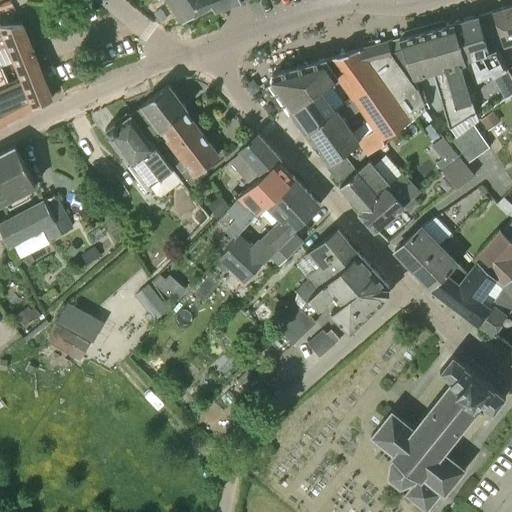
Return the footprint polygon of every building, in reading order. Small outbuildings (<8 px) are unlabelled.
[(170,0),(184,19),(212,2),(214,9),(238,0),(170,0)] [(492,10),(477,14),(488,49),(494,47),(503,45),(511,41),(511,8),(510,4),(492,10)] [(477,14),(448,23),(460,64),(462,70),(468,68),(476,83),(492,75),(507,68),(501,58),(494,47),(488,49),(477,14)] [(0,122),(32,106),(34,105),(34,106),(50,99),(20,23),(0,24),(0,23),(0,122)] [(433,74),(449,129),(470,114),(474,112),(448,23),(423,30),(435,73),(433,74)] [(423,30),(397,37),(398,38),(410,71),(413,77),(414,82),(422,80),(421,75),(428,73),(429,75),(433,74),(435,73),(423,30)] [(331,57),(326,59),(338,76),(336,77),(339,82),(347,92),(350,96),(359,108),(374,129),(382,139),(423,109),(422,106),(418,94),(416,88),(414,82),(413,77),(410,71),(398,38),(397,37),(386,40),(359,48),(331,57)] [(511,65),(511,60),(508,54),(501,58),(507,68),(511,65)] [(289,111),(336,77),(338,76),(326,59),(271,75),(268,82),(289,111)] [(336,77),(289,111),(303,131),(334,108),(335,107),(349,97),(350,96),(347,92),(337,99),(332,102),(329,104),(321,93),(330,88),(339,82),(336,77)] [(168,86),(130,114),(142,130),(147,137),(152,133),(183,110),(184,108),(168,86)] [(334,108),(303,131),(326,163),(343,152),(356,142),(358,141),(358,140),(351,132),(343,120),(359,108),(350,96),(349,97),(335,107),(334,108)] [(183,110),(152,133),(158,140),(164,136),(175,150),(169,155),(191,184),(207,172),(203,167),(217,155),(183,110)] [(499,120),(492,111),(481,119),(488,128),(499,120)] [(180,180),(142,130),(130,114),(116,124),(114,121),(104,128),(132,164),(133,164),(149,186),(156,194),(161,195),(180,180)] [(489,147),(472,123),(459,132),(477,156),(489,147)] [(374,129),(358,140),(358,141),(356,142),(366,155),(384,142),(382,139),(374,129)] [(454,136),(448,140),(459,156),(465,164),(477,156),(459,132),(454,136)] [(275,159),(276,160),(279,158),(255,133),(239,149),(240,150),(229,161),(250,183),(275,159)] [(15,144),(0,151),(0,205),(36,186),(15,144)] [(357,171),(343,152),(326,163),(325,165),(340,186),(339,186),(360,209),(390,183),(370,159),(357,171)] [(448,164),(441,169),(455,188),(456,189),(463,183),(474,175),(465,164),(459,156),(458,157),(448,164)] [(218,219),(234,235),(258,212),(293,178),(276,160),(275,159),(250,183),(239,194),(240,196),(230,206),(218,219)] [(403,171),(390,183),(360,209),(357,211),(373,229),(402,205),(407,211),(418,201),(413,196),(419,190),(403,171)] [(114,202),(128,193),(116,174),(102,183),(114,202)] [(258,212),(272,226),(251,246),(239,234),(236,237),(219,257),(244,281),(269,256),(278,265),(302,242),(293,232),(295,230),(294,229),(319,204),(293,178),(258,212)] [(208,204),(218,219),(230,206),(221,194),(208,204)] [(0,220),(0,229),(3,235),(10,246),(43,228),(55,222),(55,220),(45,202),(43,198),(31,204),(21,209),(0,220)] [(421,225),(393,250),(411,270),(439,244),(452,232),(436,216),(421,225)] [(307,278),(295,290),(304,300),(316,288),(356,252),(336,228),(303,255),(304,256),(305,258),(310,254),(319,263),(306,275),(305,276),(307,278)] [(447,272),(429,289),(477,324),(502,285),(511,271),(511,241),(501,231),(475,259),(477,261),(467,272),(460,281),(447,272)] [(106,238),(82,253),(88,264),(113,248),(106,238)] [(439,244),(411,270),(429,289),(447,272),(460,281),(467,272),(439,244)] [(279,328),(278,329),(293,344),(299,338),(315,323),(308,315),(317,308),(318,309),(330,299),(334,295),(341,302),(336,306),(330,312),(348,331),(388,294),(388,287),(362,259),(358,254),(356,252),(316,288),(304,300),(305,301),(301,307),(284,323),(279,328)] [(511,271),(502,285),(511,293),(511,271)] [(165,278),(160,272),(152,280),(158,286),(165,278)] [(135,294),(149,311),(144,315),(150,323),(155,319),(168,308),(148,283),(135,294)] [(511,293),(502,285),(477,324),(491,334),(511,305),(511,293)] [(294,299),(273,321),(279,328),(284,323),(301,307),(294,299)] [(67,301),(56,321),(92,341),(103,320),(67,301)] [(34,306),(18,317),(25,326),(40,314),(34,306)] [(237,351),(259,329),(236,306),(214,328),(237,351)] [(89,343),(56,323),(46,340),(75,357),(79,360),(81,357),(89,343)] [(321,330),(306,343),(318,357),(334,344),(340,339),(339,338),(331,328),(326,333),(323,329),(321,330)] [(491,413),(505,396),(452,353),(438,371),(448,380),(412,425),(390,407),(368,435),(391,452),(388,455),(390,457),(388,459),(385,476),(399,487),(410,483),(402,493),(425,511),(442,494),(443,495),(465,467),(444,450),(479,406),(480,407),(481,406),(491,413)] [(247,390),(257,380),(247,369),(236,380),(247,390)]
